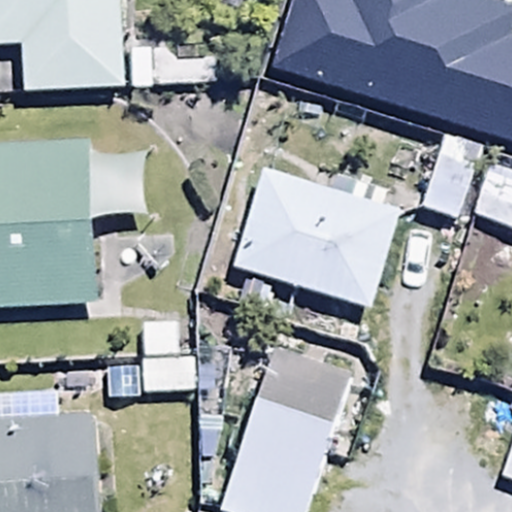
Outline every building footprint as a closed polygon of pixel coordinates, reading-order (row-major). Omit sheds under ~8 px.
[(124,98),(120,0),(0,0),(0,56),(26,56),(28,102),(124,98)] [(482,154),(446,142),(422,213),(459,225),(482,154)] [(88,152),(0,155),(0,314),(94,311),(88,152)] [(511,178),(489,171),(473,223),(511,234),(511,178)] [(403,221),(264,176),(231,274),(371,320),(403,221)] [(308,511),(354,387),(279,359),(222,511),(308,511)] [(195,366),(142,366),(142,401),(195,401),(195,366)] [(0,511),(96,511),(93,425),(0,429),(0,511)]
